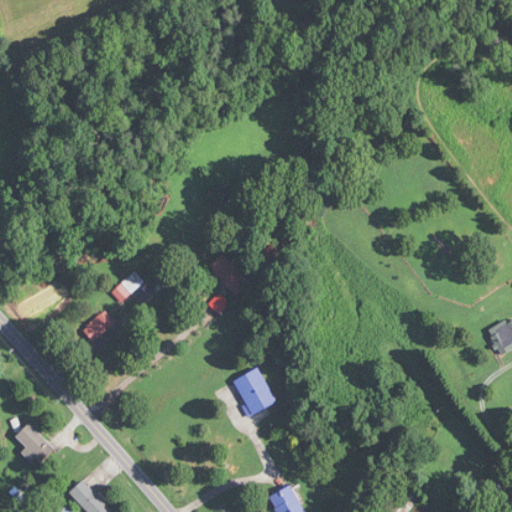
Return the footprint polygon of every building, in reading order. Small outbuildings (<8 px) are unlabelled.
[(240,296),(254,282),(226,254),(211,268),(240,296)] [(148,282),(138,271),(116,293),(126,303),(148,282)] [(119,322),(108,310),(86,332),(97,344),(119,322)] [(511,349),(511,319),(488,332),(500,355),(511,349)] [(257,417),(282,403),(262,368),(238,381),(257,417)] [(57,449),(31,423),(18,436),(44,462),(57,449)] [(88,511),(115,511),(84,481),(71,494),(88,511)] [(307,511),(295,485),(273,496),(280,511),(307,511)] [(393,503),(402,511),(412,511),(423,501),(410,487),(393,503)]
